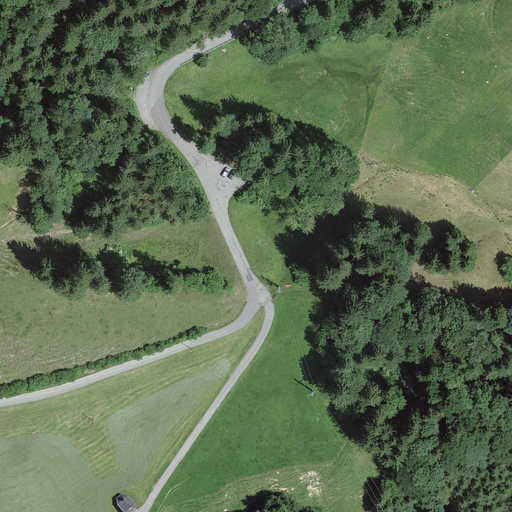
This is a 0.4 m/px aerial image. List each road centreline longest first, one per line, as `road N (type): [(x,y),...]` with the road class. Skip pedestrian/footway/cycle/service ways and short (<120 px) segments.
road 1 (residential): [(300,0),(179,58),(158,79),(159,115),(192,151),(252,282),(255,310),(242,326),(84,384),(0,405)]
road 2 (track): [(252,282),(272,300),(270,330),(143,511)]
